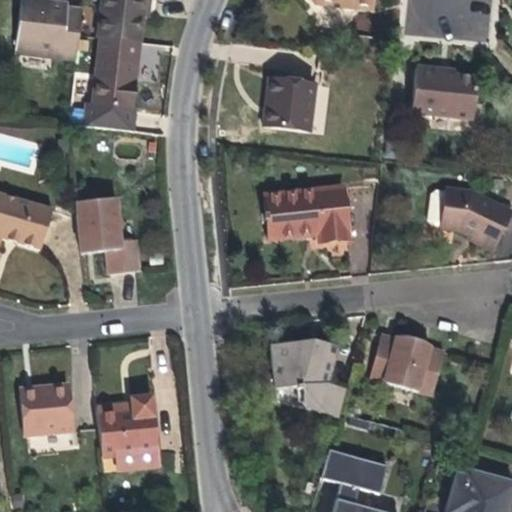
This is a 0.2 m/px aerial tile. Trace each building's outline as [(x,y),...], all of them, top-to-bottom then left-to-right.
[(75,61),(81,11),(66,9),(41,6),(41,2),(21,0),(15,54),(75,61)] [(129,80),(134,43),(139,44),(142,18),(143,0),(148,0),(150,0),(101,0),(99,21),(97,39),(100,39),(92,106),(128,111),(132,80),(129,80)] [(149,9),(150,0),(148,0),(143,0),(142,18),(148,18),(149,9)] [(373,5),(373,0),(314,0),(314,5),(352,10),(353,2),(373,5)] [(351,21),(352,15),(355,15),(356,14),(358,11),(372,12),(373,5),(353,2),(352,10),(336,22),(341,29),(351,21)] [(131,111),(139,44),(134,43),(129,80),(132,80),(128,111),(131,111)] [(472,121),(476,78),(453,76),(438,74),(438,70),(416,67),(413,91),(419,97),(417,114),(472,121)] [(308,133),(314,84),(268,79),(266,96),(265,110),(272,111),(270,129),(308,133)] [(417,114),(419,97),(413,91),(410,114),(417,114)] [(131,111),(128,111),(92,106),(85,105),(83,127),(131,133),(134,111),(131,111)] [(270,129),(272,111),(265,110),(262,128),(270,129)] [(342,190),(342,188),(263,196),(265,213),(260,213),(261,223),(266,223),(267,241),(305,237),(318,235),(318,244),(347,241),(342,190)] [(120,243),(115,199),(100,201),(87,189),(74,191),(75,203),(80,248),(104,245),(105,253),(108,275),(138,272),(134,241),(120,243)] [(353,239),(348,189),(342,190),(347,241),(347,246),(349,246),(351,245),(352,243),(353,241),(353,239)] [(511,214),(471,194),(443,190),(444,192),(435,191),(429,195),(426,220),(430,226),(439,227),(439,229),(459,232),(465,234),(469,236),(468,240),(475,243),(474,244),(492,253),(494,249),(511,214)] [(39,251),(52,210),(0,194),(0,240),(1,236),(17,241),(16,244),(39,251)] [(17,241),(1,236),(0,240),(9,242),(16,244),(17,241)] [(105,253),(104,245),(80,248),(80,255),(97,253),(105,253)] [(162,265),(162,257),(150,258),(150,266),(162,265)] [(431,397),(443,353),(429,349),(395,340),(380,336),(368,380),(431,397)] [(414,340),(405,337),(395,337),(395,340),(429,349),(429,346),(422,342),(414,340)] [(326,384),(332,364),(336,347),(321,343),(317,347),(308,347),(307,342),(293,344),(270,346),(274,390),(295,388),(295,391),(300,390),(302,405),(318,409),(319,410),(326,384)] [(339,414),(346,390),(326,384),(319,410),(318,409),(317,413),(338,419),(339,414)] [(72,431),(68,386),(52,388),(36,389),(37,396),(19,398),(23,436),(72,431)] [(37,396),(36,389),(18,391),(19,398),(37,396)] [(157,468),(150,398),(130,400),(130,405),(131,410),(117,412),(117,406),(95,408),(101,458),(115,456),(117,472),(157,468)] [(162,467),(155,398),(150,398),(157,468),(162,467)] [(320,479),(340,485),(357,490),(378,495),(386,467),(328,450),(320,479)] [(462,478),(454,476),(443,511),(501,511),(504,504),(507,504),(511,486),(511,485),(464,473),(462,478)] [(357,490),(340,485),(335,500),(353,505),(357,490)] [(23,507),(21,494),(12,496),(14,508),(23,507)] [(376,511),(353,505),(335,500),(332,511),(376,511)]
